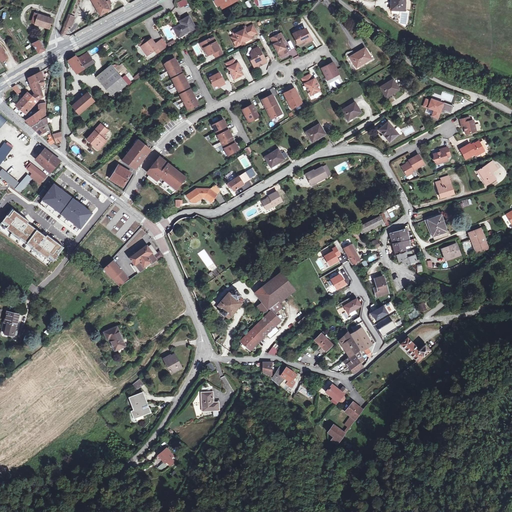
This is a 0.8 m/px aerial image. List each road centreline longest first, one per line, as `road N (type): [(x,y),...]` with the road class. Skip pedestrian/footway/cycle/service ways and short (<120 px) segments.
road 1 (residential): [(384,162),(371,149),(318,154),(216,212),(181,213),(155,230)]
road 2 (residential): [(203,352),(346,377),(425,318)]
road 3 (residential): [(511,114),(421,71),(338,0)]
road 4 (tertiary): [(203,352),(141,454),(78,511)]
road 5 (residential): [(453,291),(384,260),(386,232),(409,214),(384,162)]
road 6 (residential): [(123,203),(147,161),(213,108)]
road 7 (tertiary): [(155,230),(203,352)]
